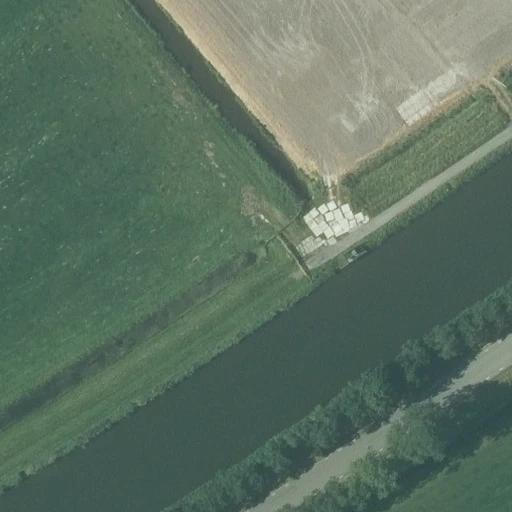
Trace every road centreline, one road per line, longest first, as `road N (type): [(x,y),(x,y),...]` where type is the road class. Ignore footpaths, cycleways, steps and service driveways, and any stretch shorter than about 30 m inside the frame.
road 1 (tertiary): [(266,511),(511,349)]
road 2 (track): [(312,267),(511,129)]
